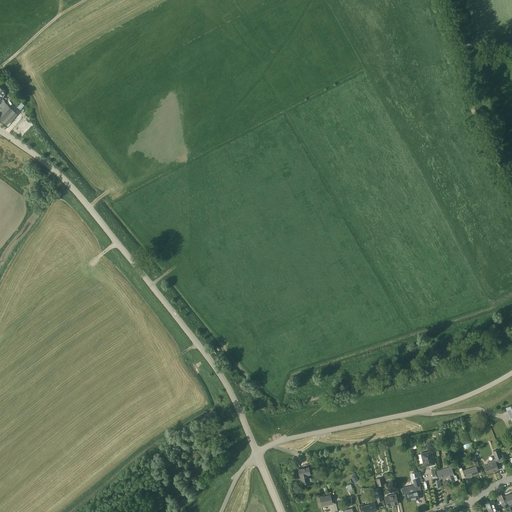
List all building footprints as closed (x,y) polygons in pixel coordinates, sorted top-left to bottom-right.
[(6,90),(0,85),(0,118),(7,125),(17,114),(7,105),(1,98),(6,90)] [(496,459),(487,462),(488,464),(484,466),(487,474),(498,470),(496,464),(503,461),(499,449),(493,451),(496,459)] [(435,464),(432,451),(421,454),(424,466),(435,464)] [(475,455),(472,456),(476,466),(463,470),(465,478),(478,473),(477,470),(480,469),(475,455)] [(310,474),(309,466),(298,469),(299,475),(300,475),(302,483),(309,482),(308,474),(310,474)] [(454,476),(451,466),(436,472),(439,479),(445,477),(446,479),(448,479),(449,483),(458,480),(456,475),(454,476)] [(407,501),(419,498),(417,489),(416,486),(415,487),(414,485),(402,488),(404,494),(406,494),(407,501)] [(383,501),(380,487),(374,489),(372,490),(374,497),(376,497),(377,502),(383,501)] [(387,506),(398,504),(396,494),(385,497),(387,506)] [(320,497),(322,506),(332,504),(330,495),(320,497)] [(499,505),(505,503),(504,501),(502,496),(498,498),(499,501),(494,503),(493,500),(486,503),(488,509),(499,505)] [(370,511),(377,510),(374,501),(369,502),(369,504),(364,506),(363,504),(359,505),(360,511),(361,511),(364,511),(370,511)]
